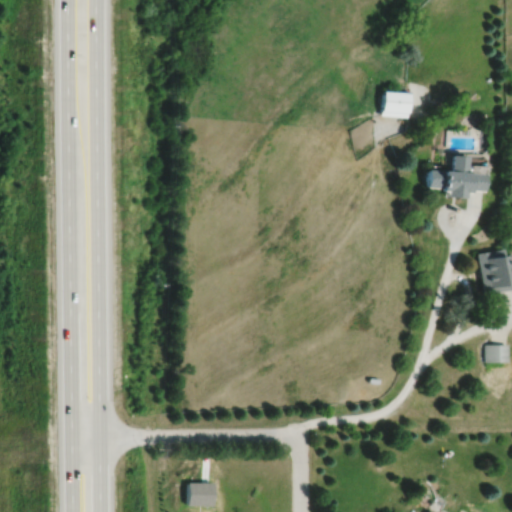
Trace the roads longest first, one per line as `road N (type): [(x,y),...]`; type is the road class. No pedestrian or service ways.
road 1 (trunk): [(98,511),(93,0)]
road 2 (trunk): [(66,0),(70,511)]
road 3 (residential): [(299,511),(298,454),(276,435),(70,435)]
